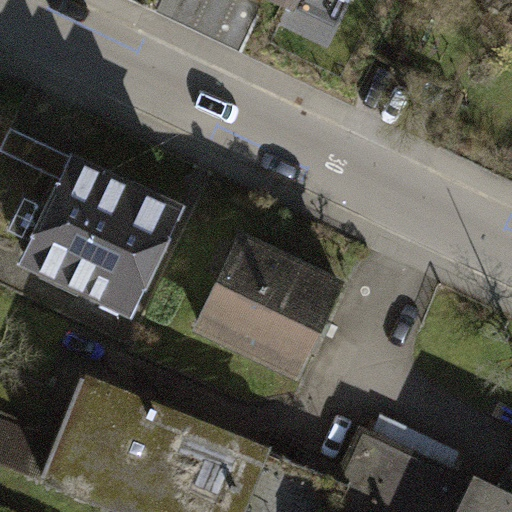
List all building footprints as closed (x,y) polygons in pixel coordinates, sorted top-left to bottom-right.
[(75,157),(13,129),(3,150),(65,178),(75,157)] [(65,178),(27,257),(133,307),(180,207),(75,157),(65,178)] [(247,236),(203,325),(297,371),(341,283),(247,236)] [(331,511),(345,482),(87,375),(52,458),(46,473),(143,511),(331,511)] [(46,473),(52,458),(34,450),(39,437),(0,421),(0,462),(26,473),(29,466),(46,473)] [(511,511),(511,477),(508,475),(501,490),(370,429),(345,482),(331,511),(511,511)]
